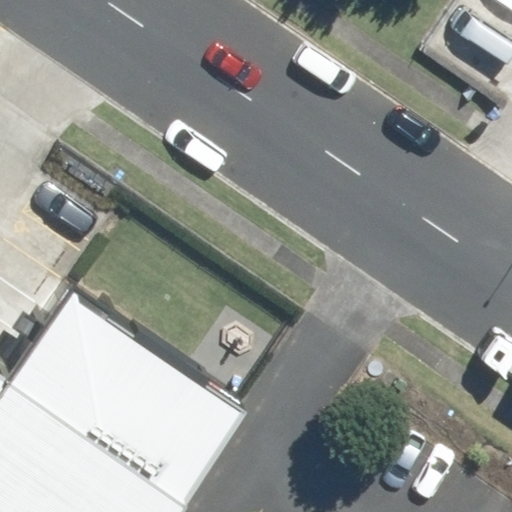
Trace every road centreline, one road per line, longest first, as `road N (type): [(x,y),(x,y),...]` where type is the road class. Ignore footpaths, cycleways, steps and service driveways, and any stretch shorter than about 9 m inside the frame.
road 1 (tertiary): [(511,291),(71,0)]
road 2 (unknown): [(81,6),(0,135)]
